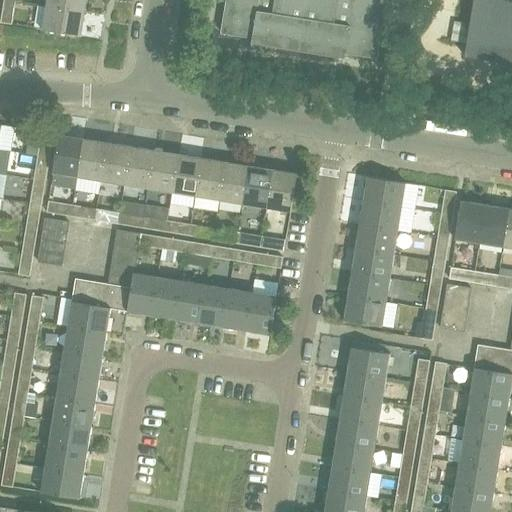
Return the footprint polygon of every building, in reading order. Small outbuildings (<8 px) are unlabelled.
[(47,0),(46,7),(86,13),(88,0),(47,0)] [(225,0),(221,33),(252,38),(251,44),(344,58),(345,53),(377,58),(386,0),(225,0)] [(511,62),(511,0),(473,0),(465,56),(511,62)] [(15,5),(4,3),(1,23),(12,25),(15,5)] [(82,38),(86,13),(46,7),(42,31),(82,38)] [(42,132),(39,152),(38,157),(49,159),(53,134),(42,132)] [(59,134),(53,174),(77,178),(84,138),(59,134)] [(107,142),(84,138),(77,178),(101,182),(107,142)] [(101,182),(125,185),(131,146),(107,142),(101,182)] [(155,150),(131,146),(125,185),(148,189),(155,150)] [(155,150),(148,189),(172,193),(179,154),(155,150)] [(202,157),(179,154),(172,193),(196,197),(202,157)] [(49,159),(38,157),(34,181),(46,183),(49,159)] [(202,157),(196,197),(219,201),(226,161),(202,157)] [(250,165),(226,161),(219,201),(243,205),(250,165)] [(243,205),(267,209),(273,169),(250,165),(243,205)] [(298,173),(273,169),(267,209),(291,213),(298,173)] [(386,179),(367,176),(365,193),(366,193),(365,201),(363,201),(402,208),(406,183),(385,180),(386,179)] [(42,206),(46,183),(34,181),(30,204),(42,206)] [(454,216),(458,191),(446,189),(442,214),(454,216)] [(480,244),(486,204),(462,200),(455,240),(480,244)] [(71,218),(73,205),(49,201),(47,214),(71,218)] [(360,225),(399,231),(402,208),(363,201),(361,217),(362,217),(361,225),(360,224),(360,225)] [(38,230),(42,206),(30,204),(26,228),(38,230)] [(510,208),(486,204),(480,244),(503,248),(510,208)] [(71,218),(94,222),(97,209),(73,205),(71,218)] [(511,208),(510,208),(503,248),(511,249),(511,208)] [(94,222),(118,225),(120,213),(97,209),(94,222)] [(142,229),(144,217),(120,213),(118,225),(142,229)] [(454,216),(442,214),(438,237),(450,239),(454,216)] [(144,217),(142,229),(166,233),(168,221),(144,217)] [(43,230),(68,234),(70,222),(45,218),(43,230)] [(166,233),(189,236),(191,225),(168,221),(166,233)] [(213,240),(215,228),(191,225),(189,236),(213,240)] [(399,231),(360,225),(357,240),(358,241),(357,248),(356,248),(356,249),(395,255),(399,231)] [(23,251),(34,253),(38,230),(26,228),(23,251)] [(215,228),(213,240),(237,244),(239,232),(215,228)] [(43,230),(41,241),(66,245),(68,234),(43,230)] [(117,230),(115,241),(139,245),(141,234),(117,230)] [(237,244),(261,247),(263,236),(239,232),(237,244)] [(141,234),(139,245),(139,246),(164,249),(166,238),(141,234)] [(450,239),(438,237),(419,234),(417,249),(436,252),(434,261),(446,263),(450,239)] [(287,240),(263,236),(261,247),(285,251),(287,240)] [(164,249),(187,253),(189,242),(166,238),(164,249)] [(41,241),(40,252),(64,256),(66,245),(41,241)] [(138,256),(139,246),(139,245),(115,241),(113,252),(138,256)] [(187,253),(211,257),(213,246),(189,242),(187,253)] [(211,257),(235,260),(237,250),(213,246),(211,257)] [(395,255),(356,249),(353,264),(354,264),(353,272),(352,272),(391,279),(395,255)] [(235,260),(258,264),(260,253),(237,250),(235,260)] [(34,253),(23,251),(19,274),(30,276),(34,253)] [(64,256),(40,252),(38,262),(63,266),(64,256)] [(112,263),(136,267),(138,256),(113,252),(112,263)] [(284,257),(260,253),(258,264),(283,268),(284,257)] [(442,287),(446,263),(434,261),(430,285),(442,287)] [(135,272),(136,267),(112,263),(110,274),(134,278),(134,272),(135,272)] [(475,271),(451,267),(449,279),(473,283),(475,271)] [(475,271),(473,283),(497,287),(499,275),(475,271)] [(134,278),(132,288),(128,312),(153,316),(159,276),(135,272),(134,272),(134,278)] [(348,296),(387,303),(391,279),(352,272),(350,288),(351,288),(349,296),(348,296)] [(132,288),(134,278),(110,274),(108,284),(132,288)] [(511,276),(499,275),(497,287),(511,289),(511,276)] [(153,316),(177,320),(183,280),(159,276),(153,316)] [(76,279),(72,301),(68,327),(108,333),(111,309),(128,312),(132,288),(108,284),(76,279)] [(200,324),(207,284),(183,280),(177,320),(200,324)] [(200,324),(224,328),(231,288),(207,284),(200,324)] [(426,309),(438,311),(442,287),(430,285),(426,309)] [(448,285),(446,295),(470,299),(472,288),(448,285)] [(224,328),(248,331),(254,292),(231,288),(224,328)] [(272,335),(278,296),(254,292),(248,331),(272,335)] [(24,317),(28,295),(16,293),(12,316),(24,317)] [(45,297),(32,295),(28,320),(41,322),(45,297)] [(468,309),(470,299),(446,295),(445,306),(468,309)] [(387,303),(348,296),(346,312),(347,312),(346,319),(345,319),(344,321),(364,324),(364,323),(383,327),(387,303)] [(445,306),(443,316),(467,320),(468,309),(445,306)] [(438,311),(426,309),(423,332),(434,334),(438,311)] [(8,340),(20,342),(24,317),(12,316),(8,340)] [(465,333),(467,320),(443,316),(441,329),(465,333)] [(28,320),(25,344),(37,346),(41,322),(28,320)] [(104,357),(108,333),(68,327),(64,351),(104,357)] [(4,364),(16,366),(20,342),(8,340),(4,364)] [(25,344),(21,368),(33,370),(37,346),(25,344)] [(511,389),(511,350),(478,345),(470,393),(510,399),(511,389)] [(348,371),(387,377),(391,353),(352,347),(348,371)] [(100,381),(104,357),(64,351),(60,374),(100,381)] [(426,383),(430,360),(419,358),(415,382),(426,383)] [(432,387),(444,388),(448,364),(436,361),(432,387)] [(16,366),(4,364),(0,388),(12,390),(16,366)] [(17,392),(29,394),(33,370),(21,368),(17,392)] [(384,401),(387,377),(348,371),(344,395),(384,401)] [(57,398),(96,404),(100,381),(60,374),(57,398)] [(411,406),(422,407),(426,383),(415,382),(411,406)] [(440,412),(444,388),(432,387),(428,410),(440,412)] [(12,390),(0,388),(0,412),(8,414),(12,390)] [(29,394),(17,392),(14,416),(25,417),(29,394)] [(507,423),(510,399),(470,393),(467,416),(507,423)] [(340,419),(380,425),(384,401),(344,395),(340,419)] [(92,428),(96,404),(57,398),(53,422),(92,428)] [(422,407),(411,406),(407,430),(418,431),(422,407)] [(436,436),(440,412),(428,410),(425,434),(436,436)] [(0,436),(4,438),(8,414),(0,412),(0,436)] [(21,441),(25,417),(14,416),(10,439),(21,441)] [(503,447),(507,423),(467,416),(463,440),(503,447)] [(376,449),(380,425),(340,419),(336,443),(376,449)] [(88,452),(92,428),(53,422),(49,446),(88,452)] [(403,454),(415,456),(418,431),(407,430),(403,454)] [(432,460),(436,436),(425,434),(421,458),(432,460)] [(21,441),(10,439),(6,463),(17,465),(21,441)] [(499,470),(503,447),(463,440),(459,464),(499,470)] [(333,467),(372,474),(376,449),(336,443),(333,467)] [(85,476),(88,452),(49,446),(45,469),(85,476)] [(415,456),(403,454),(399,478),(411,480),(415,456)] [(428,484),(432,460),(421,458),(417,482),(428,484)] [(13,489),(17,465),(6,463),(2,487),(13,489)] [(495,494),(499,470),(459,464),(455,488),(495,494)] [(368,498),(372,474),(333,467),(329,491),(368,498)] [(85,476),(45,469),(41,493),(81,500),(85,476)] [(396,502),(407,504),(411,480),(399,478),(396,502)] [(414,506),(424,507),(428,484),(417,482),(414,506)] [(454,511),(492,511),(495,494),(455,488),(452,511),(454,511)] [(366,511),(368,498),(329,491),(325,511),(366,511)] [(393,511),(405,511),(407,504),(396,502),(393,511)]
